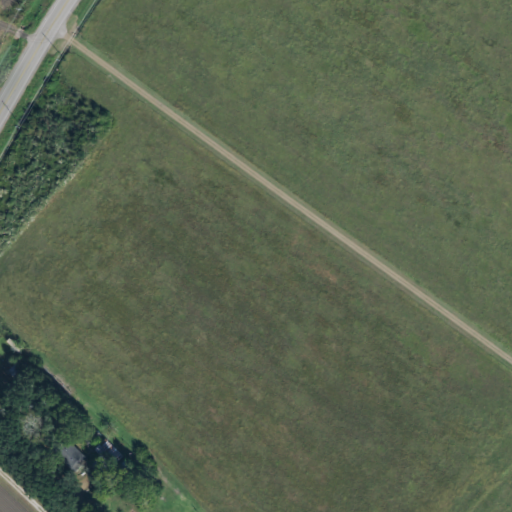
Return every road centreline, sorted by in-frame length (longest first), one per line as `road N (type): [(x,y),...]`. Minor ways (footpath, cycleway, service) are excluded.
road 1 (residential): [(55,12),(511,360)]
road 2 (tertiary): [(0,104),(63,0)]
